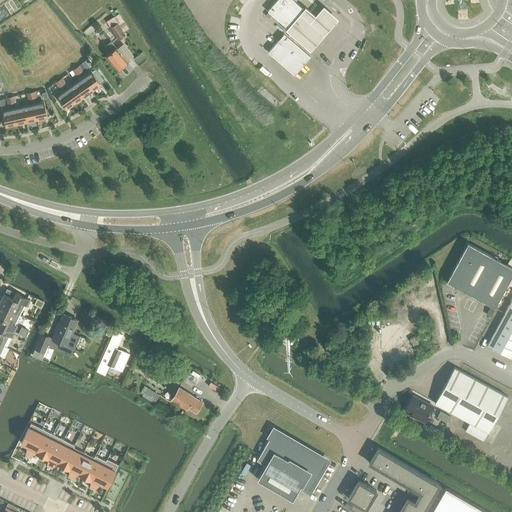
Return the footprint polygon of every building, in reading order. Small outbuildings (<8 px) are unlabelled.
[(305,10),(293,0),(276,0),(268,11),(288,29),(305,10)] [(306,8),(305,10),(288,29),(286,32),(309,53),(314,47),(321,40),(326,33),(332,25),(337,20),(321,8),(317,13),(314,16),(309,11),(306,8)] [(119,13),(106,21),(110,28),(118,40),(125,35),(123,31),(129,28),(119,13)] [(307,60),(309,58),(310,56),(284,33),(281,37),(268,52),(273,56),(281,63),(288,69),(294,75),(307,60)] [(110,42),(105,46),(110,52),(106,56),(118,70),(128,62),(110,42)] [(89,59),(82,64),(86,70),(93,65),(89,59)] [(92,72),(83,78),(92,91),(101,84),(92,72)] [(83,97),(92,91),(83,78),(74,84),(83,97)] [(74,84),(66,90),(75,103),(83,97),(74,84)] [(66,109),(75,103),(66,90),(57,96),(66,109)] [(44,102),(33,104),(37,119),(47,117),(44,102)] [(26,121),(37,119),(33,104),(23,106),(26,121)] [(23,106),(13,109),(16,123),(26,121),(23,106)] [(5,126),(16,123),(13,109),(2,111),(5,126)] [(447,281),(494,307),(511,274),(511,266),(468,242),(447,281)] [(24,304),(27,306),(30,300),(9,290),(7,295),(4,293),(0,300),(0,304),(19,314),(24,304)] [(511,298),(487,345),(511,358),(511,357),(511,298)] [(0,324),(14,331),(17,325),(14,324),(19,314),(0,304),(0,324)] [(63,314),(52,339),(74,348),(80,336),(72,333),(77,320),(63,314)] [(401,323),(383,346),(390,351),(395,345),(399,350),(412,333),(401,323)] [(9,335),(11,337),(14,331),(0,324),(0,343),(4,345),(9,335)] [(374,324),(366,326),(367,345),(374,344),(374,324)] [(288,346),(293,337),(281,330),(276,339),(288,346)] [(104,354),(101,360),(105,362),(116,367),(123,353),(124,351),(116,347),(122,334),(115,331),(109,344),(104,354)] [(50,337),(41,333),(35,348),(32,356),(41,360),(44,352),(50,337)] [(415,348),(420,345),(414,336),(409,339),(415,348)] [(345,340),(337,347),(352,370),(361,363),(345,340)] [(470,422),(465,430),(483,440),(507,396),(454,367),(435,402),(470,422)] [(154,403),(159,395),(144,386),(139,394),(154,403)] [(202,402),(179,387),(171,400),(186,409),(188,407),(196,412),(202,402)] [(425,421),(433,406),(413,395),(405,410),(425,421)] [(426,422),(442,431),(451,415),(446,413),(440,410),(441,408),(435,405),(426,422)] [(30,447),(32,448),(42,428),(31,423),(21,442),(29,447),(30,447)] [(42,454),(53,434),(42,428),(32,448),(34,449),(37,450),(36,451),(42,454)] [(437,428),(434,434),(439,436),(441,433),(442,431),(437,428)] [(257,460),(265,465),(257,479),(292,499),(301,486),(309,490),(327,460),(274,429),(257,460)] [(53,459),(63,439),(53,434),(42,454),(48,457),(49,456),(51,458),(53,459)] [(64,465),(74,444),(63,439),(53,459),(56,460),(58,461),(58,462),(64,465)] [(75,470),(84,452),(74,447),(75,445),(74,444),(64,465),(70,468),(70,467),(73,468),(75,470)] [(369,462),(403,483),(421,493),(415,502),(407,497),(398,511),(423,511),(440,484),(378,447),(369,462)] [(85,476),(96,455),(95,455),(94,457),(84,452),(75,470),(77,471),(80,472),(79,473),(85,476)] [(96,480),(107,459),(107,458),(106,460),(96,455),(85,476),(91,479),(92,478),(94,479),(96,480)] [(107,459),(96,480),(99,482),(107,486),(118,464),(107,459)] [(366,509),(377,491),(358,480),(348,498),(366,509)] [(487,511),(446,487),(431,511),(487,511)]
